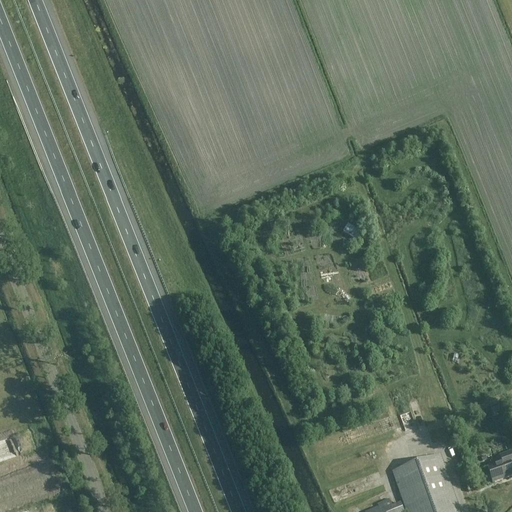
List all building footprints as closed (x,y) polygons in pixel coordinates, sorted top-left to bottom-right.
[(410,429),(419,428),(418,421),(409,422),(410,429)] [(487,469),(493,483),(511,476),(511,468),(511,467),(511,466),(511,452),(500,456),(502,463),(487,469)] [(460,511),(440,456),(393,472),(406,511),(460,511)] [(0,475),(0,488),(8,482),(2,474),(0,475)] [(378,508),(368,511),(403,511),(401,503),(392,507),(390,502),(389,499),(377,504),(378,508)]
